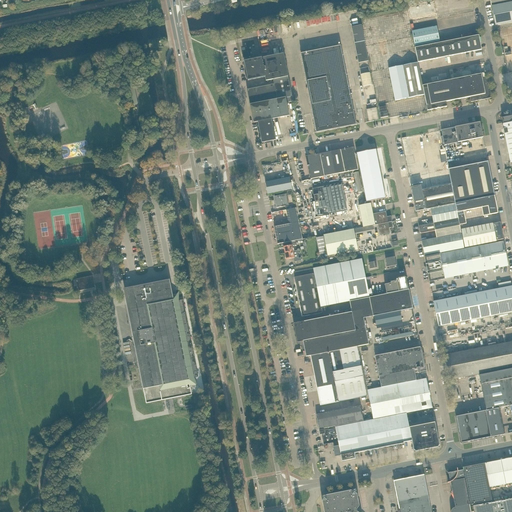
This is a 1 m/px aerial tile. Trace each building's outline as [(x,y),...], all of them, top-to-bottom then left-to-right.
[(495,26),(511,22),(511,1),(491,6),(495,26)] [(355,43),(365,41),(361,25),(352,27),(355,43)] [(415,46),(440,41),(437,26),(412,31),(415,46)] [(479,35),(470,37),(473,52),(482,50),(479,35)] [(470,37),(462,38),(465,53),(473,52),(470,37)] [(462,38),(454,40),(457,55),(465,53),(462,38)] [(454,40),(447,42),(450,56),(457,55),(454,40)] [(365,41),(355,43),(359,62),(359,63),(368,61),(365,41)] [(447,42),(439,43),(442,58),(450,56),(447,42)] [(439,43),(431,45),(434,59),(442,58),(439,43)] [(431,45),(423,46),(426,61),(434,59),(431,45)] [(354,114),(348,83),(340,46),(301,53),(313,112),(316,132),(356,125),(354,114)] [(423,46),(415,48),(418,62),(426,61),(423,46)] [(266,81),(288,76),(284,54),(244,61),(248,80),(265,77),(266,81)] [(395,101),(424,95),(423,86),(418,62),(389,68),(395,101)] [(481,74),(452,80),(456,100),(470,97),(471,102),(481,100),(481,99),(483,99),(483,100),(491,98),(487,78),(482,79),(481,74)] [(287,102),(293,101),(288,77),(273,80),(274,84),(247,90),(250,105),(254,123),(258,122),(262,143),(276,140),(272,119),(289,116),(287,105),(288,105),(288,103),(287,103),(287,102)] [(456,100),(452,80),(423,86),(424,95),(427,111),(437,109),(437,108),(439,108),(447,107),(446,102),(456,100)] [(131,104),(138,103),(134,83),(127,84),(131,104)] [(37,101),(28,106),(30,111),(39,106),(37,101)] [(388,116),(386,108),(386,106),(379,107),(381,118),(388,116)] [(140,111),(144,131),(153,130),(149,109),(140,111)] [(511,116),(502,118),(504,123),(503,124),(510,163),(511,162),(511,116)] [(483,137),(480,122),(441,130),(444,142),(444,145),(459,142),(483,137)] [(441,142),(437,126),(429,128),(432,140),(434,139),(435,144),(441,142)] [(348,172),(358,170),(354,147),(348,148),(348,149),(345,149),(344,149),(345,150),(341,151),(341,150),(331,152),(335,174),(348,172)] [(386,198),(376,149),(357,153),(366,202),(386,198)] [(311,179),(335,174),(331,152),(320,154),(320,155),(316,156),(316,154),(315,154),(315,155),(309,156),(307,159),(308,165),(308,166),(311,179)] [(449,170),(451,184),(452,190),(492,182),(488,162),(449,170)] [(358,193),(362,192),(358,172),(354,173),(358,193)] [(268,194),(292,189),(290,177),(265,182),(268,194)] [(318,216),(347,210),(342,183),(313,189),(316,207),(314,207),(314,211),(317,210),(318,216)] [(455,204),(452,190),(451,184),(422,190),(421,185),(411,187),(414,201),(415,201),(415,204),(414,204),(416,212),(424,210),(455,204)] [(277,207),(289,205),(287,194),(275,197),(277,207)] [(488,206),(496,205),(494,196),(480,199),(482,208),(488,206)] [(457,212),(464,211),(468,210),(467,202),(455,204),(457,212)] [(385,212),(373,215),(371,203),(359,206),(363,227),(378,224),(391,222),(390,217),(387,218),(385,212)] [(427,224),(433,223),(458,218),(458,217),(457,212),(455,204),(424,210),(427,224)] [(488,206),(490,215),(498,213),(496,205),(488,206)] [(302,239),(296,209),(296,208),(290,209),(289,206),(286,207),(287,210),(286,210),(288,221),(291,224),(274,227),(278,244),(290,242),(291,244),(298,243),(297,240),(302,239)] [(459,225),(458,221),(458,218),(433,223),(427,224),(420,226),(419,227),(420,232),(420,233),(421,233),(422,233),(435,231),(436,238),(461,233),(459,225)] [(391,222),(392,222),(392,221),(391,222),(378,224),(378,225),(380,235),(390,233),(389,228),(392,227),(391,222)] [(496,240),(493,225),(493,223),(479,226),(483,244),(496,241),(496,240)] [(493,225),(496,240),(503,239),(502,234),(501,234),(501,231),(500,223),(493,225)] [(483,244),(479,226),(471,228),(474,246),(483,244)] [(471,228),(461,230),(465,247),(474,246),(471,228)] [(358,250),(355,238),(354,229),(324,235),(328,256),(358,250)] [(425,256),(464,248),(461,233),(436,238),(422,241),(425,256)] [(324,236),(316,238),(319,255),(327,253),(324,236)] [(508,266),(505,250),(503,241),(425,257),(429,277),(429,278),(434,281),(508,266)] [(286,260),(293,258),(294,260),(298,259),(298,258),(297,251),(293,252),(285,253),(286,260)] [(397,267),(395,257),(385,259),(387,269),(397,267)] [(369,297),(365,277),(362,259),(313,269),(314,273),(294,277),(302,317),(322,313),(321,308),(324,307),(324,306),(350,301),(369,297)] [(79,291),(95,288),(93,276),(77,279),(79,291)] [(408,290),(406,277),(396,279),(399,292),(408,290)] [(173,295),(172,291),(170,280),(124,289),(143,389),(146,404),(162,400),(192,394),(191,390),(190,385),(195,383),(191,366),(196,365),(196,363),(191,337),(190,335),(185,336),(177,295),(173,295)] [(511,311),(511,286),(488,291),(492,316),(511,311)] [(369,297),(350,301),(352,312),(362,310),(371,308),(373,316),(410,309),(413,308),(412,305),(409,290),(408,290),(399,292),(369,297)] [(478,319),(492,316),(488,291),(473,294),(478,319)] [(439,326),(478,319),(473,294),(434,302),(439,326)] [(369,344),(363,314),(362,310),(352,312),(348,313),(294,323),(294,327),(297,342),(303,341),(306,356),(311,356),(340,350),(348,348),(358,346),(369,344)] [(511,368),(499,371),(498,370),(511,367),(511,341),(444,355),(449,380),(472,375),(472,376),(474,376),(474,375),(490,372),(490,373),(479,375),(482,390),(481,390),(482,393),(480,393),(481,400),(484,400),(486,410),(486,411),(493,409),(499,408),(500,408),(511,406),(511,405),(511,368)] [(344,370),(333,372),(337,392),(339,402),(367,396),(358,347),(358,346),(348,348),(340,350),(344,370)] [(421,349),(420,348),(420,347),(375,356),(379,376),(403,372),(405,383),(416,380),(415,373),(418,372),(418,373),(419,373),(420,373),(421,372),(420,370),(425,369),(424,364),(423,359),(423,360),(421,354),(422,354),(421,349)] [(320,405),(335,403),(339,402),(337,392),(333,372),(344,370),(340,350),(311,356),(315,377),(318,392),(320,405)] [(339,446),(334,446),(336,456),(341,455),(341,456),(342,461),(355,458),(354,453),(357,453),(404,443),(404,442),(401,429),(398,415),(432,408),(431,403),(431,399),(430,395),(429,392),(426,378),(417,380),(416,380),(405,383),(381,387),(368,390),(368,392),(373,420),(348,425),(335,427),(336,428),(338,442),(339,446)] [(319,429),(363,420),(361,406),(316,414),(319,429)] [(491,437),(503,435),(504,434),(499,408),(493,409),(486,411),(486,410),(489,430),(490,434),(491,437)] [(462,443),(465,442),(491,437),(490,434),(489,430),(486,410),(456,416),(462,443)] [(439,445),(435,423),(435,422),(401,429),(404,442),(412,441),(414,450),(416,452),(425,450),(424,449),(429,448),(429,449),(438,447),(439,445)] [(338,442),(336,428),(324,430),(324,429),(319,430),(320,435),(322,434),(324,445),(338,442)] [(504,484),(511,482),(511,457),(500,460),(504,484)] [(485,463),(490,487),(504,484),(500,460),(485,463)] [(490,487),(485,463),(463,467),(463,470),(464,470),(467,489),(470,505),(492,500),(492,501),(492,500),(489,487),(490,487)] [(470,511),(467,490),(463,470),(449,473),(448,473),(449,473),(455,507),(455,508),(454,508),(453,508),(452,509),(451,510),(451,511),(450,511),(470,511)] [(431,511),(427,487),(424,476),(395,482),(400,511),(431,511)] [(359,505),(357,495),(357,494),(356,489),(351,490),(326,495),(321,496),(322,501),(324,511),(358,511),(357,511),(357,509),(359,505)] [(511,511),(511,498),(471,506),(472,510),(474,510),(474,511),(511,511)]
